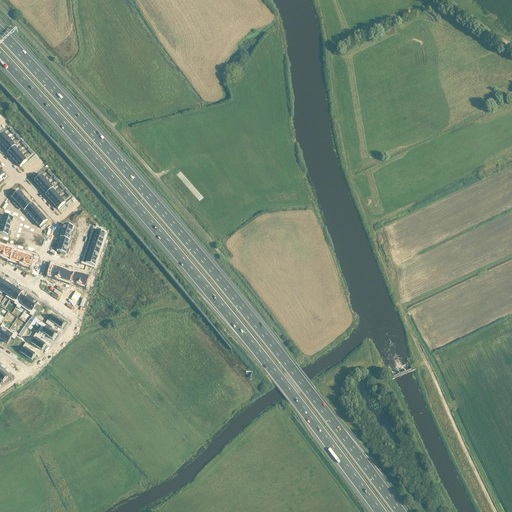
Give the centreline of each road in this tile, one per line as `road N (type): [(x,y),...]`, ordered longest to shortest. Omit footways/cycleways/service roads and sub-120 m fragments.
road 1 (motorway): [(399,511),(157,203),(0,31)]
road 2 (motorway): [(0,53),(208,288),(380,511)]
road 3 (unclassified): [(225,255),(0,8)]
road 4 (track): [(497,511),(401,308)]
road 5 (residential): [(34,289),(75,318),(29,370),(0,353)]
road 6 (residential): [(34,289),(56,220),(18,177)]
